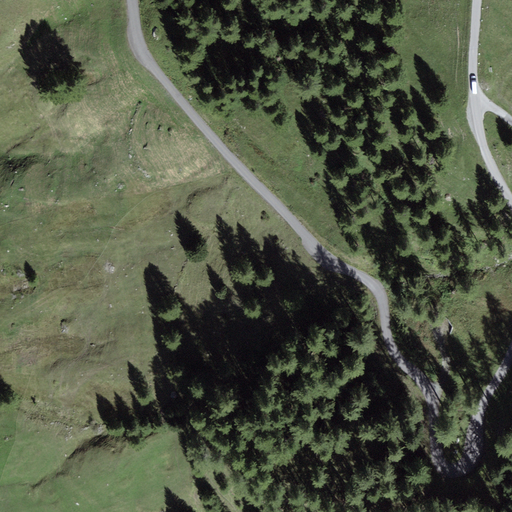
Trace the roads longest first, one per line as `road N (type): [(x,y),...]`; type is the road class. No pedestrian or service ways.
road 1 (unclassified): [(131,0),(141,50),(207,132),(317,249),(377,289),(390,346),(430,396),(444,467),(461,468),(470,458),(482,406),(511,352)]
road 2 (unclassified): [(511,203),(476,120),(477,0)]
